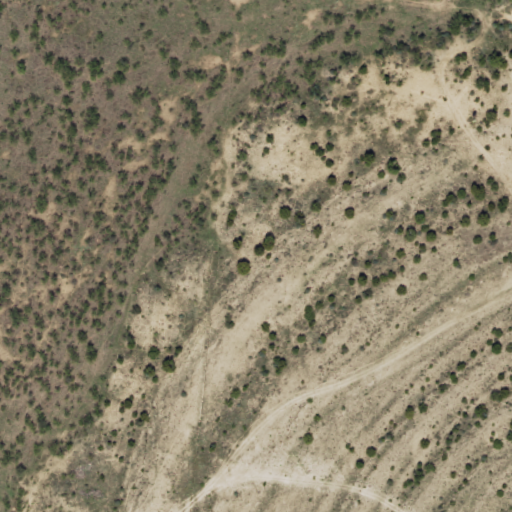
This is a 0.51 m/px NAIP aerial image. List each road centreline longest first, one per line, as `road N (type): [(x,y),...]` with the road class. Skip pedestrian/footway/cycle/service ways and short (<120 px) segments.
road 1 (track): [(511,300),(386,371),(192,511)]
road 2 (track): [(222,485),(367,465),(423,511)]
